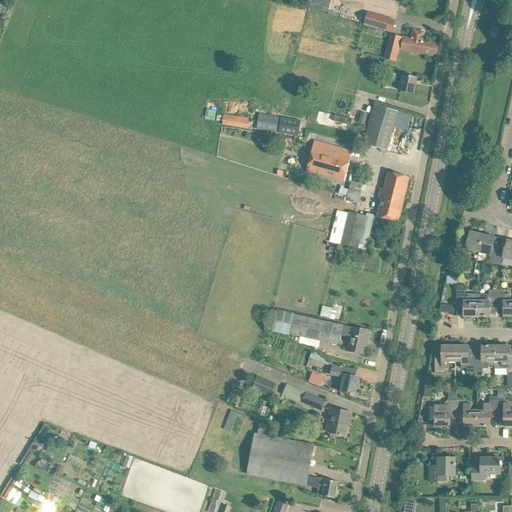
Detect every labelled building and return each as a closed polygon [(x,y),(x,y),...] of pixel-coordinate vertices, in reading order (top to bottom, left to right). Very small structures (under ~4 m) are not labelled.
[(392,33),(395,21),(368,13),(364,24),(392,33)] [(436,57),(439,44),(422,41),(424,33),(413,31),(412,39),(391,35),(385,59),(396,61),(399,49),(436,57)] [(414,94),(417,78),(395,74),(393,81),(402,83),(400,91),(414,94)] [(374,104),(364,143),(388,150),(398,111),(374,104)] [(362,112),(359,123),(364,125),(367,113),(362,112)] [(245,128),(247,118),(223,114),(221,125),(245,128)] [(259,114),(257,130),(277,133),(280,117),(259,114)] [(335,115),(333,121),(347,124),(348,119),(335,115)] [(300,121),(281,118),(279,134),(297,137),(300,121)] [(344,181),(352,151),(316,141),(308,171),(344,181)] [(398,222),(409,178),(389,172),(384,189),(382,188),(379,199),(382,200),(377,217),(398,222)] [(351,181),(347,197),(345,197),(344,200),(358,203),(362,190),(361,190),(362,184),(351,181)] [(361,212),(360,216),(349,213),(342,244),(366,249),(374,215),(361,212)] [(479,253),(483,235),(470,232),(468,244),(462,242),(458,258),(464,260),(466,251),(479,253)] [(492,277),(495,267),(498,251),(493,249),(496,238),(483,235),(479,253),(491,256),(489,263),(486,262),(483,277),(492,277)] [(511,260),(511,241),(507,240),(504,252),(498,251),(495,267),(501,269),(503,259),(511,260)] [(347,257),(346,263),(361,266),(362,260),(347,257)] [(477,317),(477,302),(477,295),(465,295),(465,290),(457,290),(457,304),(462,304),(462,308),(464,308),(464,317),(477,317)] [(497,304),(497,291),(489,291),(489,295),(477,295),(477,302),(477,317),(490,317),(490,304),(497,304)] [(511,316),(511,301),(511,302),(511,295),(505,295),(505,291),(497,291),(497,304),(504,304),(504,317),(511,316)] [(442,303),(440,311),(447,312),(449,304),(442,303)] [(368,339),(370,331),(353,327),(344,325),(277,311),(273,330),(340,345),(342,335),(351,337),(348,351),(363,354),(367,339),(368,339)] [(455,362),(455,346),(442,346),(442,358),(435,358),(435,372),(443,372),(443,369),(449,369),(449,362),(455,362)] [(475,373),(475,358),(468,358),(468,346),(455,346),(455,362),(462,362),(462,369),(468,369),(468,373),(475,373)] [(495,362),(495,346),(482,346),(482,358),(475,358),(475,373),(483,373),(483,369),(489,369),(489,362),(495,362)] [(511,373),(511,358),(508,358),(508,346),(495,346),(495,362),(495,369),(507,369),(507,373),(511,373)] [(313,350),(309,361),(324,367),(325,364),(328,365),(331,358),(313,350)] [(355,395),(359,378),(355,377),(357,370),(342,367),(342,366),(333,364),(331,375),(344,378),(341,392),(350,394),(350,395),(352,395),(353,395),(355,395)] [(323,377),(312,373),(309,382),(320,386),(323,377)] [(272,397),(277,384),(258,376),(252,389),(272,397)] [(326,400),(307,392),(285,382),(281,392),(303,402),(322,410),(326,400)] [(457,414),(457,400),(457,388),(449,388),(450,406),(435,406),(435,407),(430,407),(430,419),(435,419),(435,427),(450,427),(450,414),(457,414)] [(477,427),(477,412),(471,412),(471,405),(465,405),(465,400),(457,400),(457,414),(464,414),(464,427),(477,427)] [(497,414),(497,400),(490,400),(490,404),(484,404),(484,412),(477,412),(477,427),(490,427),(490,414),(497,414)] [(511,426),(511,411),(511,412),(511,404),(505,404),(505,400),(497,400),(497,414),(504,414),(504,427),(511,426)] [(261,405),(258,414),(264,416),(267,407),(261,405)] [(350,421),(352,413),(331,409),(330,416),(332,417),(329,432),(339,435),(341,436),(341,435),(345,436),(348,421),(350,421)] [(231,410),(224,429),(232,432),(238,413),(231,410)] [(260,423),(258,434),(272,437),(274,425),(260,423)] [(49,429),(47,434),(55,437),(57,432),(49,429)] [(308,477),(314,445),(272,437),(258,434),(255,434),(247,474),(306,486),(306,485),(318,488),(317,495),(335,499),(338,482),(326,480),(308,477)] [(90,441),(88,447),(95,450),(97,444),(90,441)] [(201,454),(199,459),(210,464),(212,458),(201,454)] [(455,475),(455,468),(455,458),(438,458),(438,467),(430,467),(430,477),(430,482),(440,482),(440,479),(447,478),(447,475),(455,475)] [(501,474),(501,465),(502,465),(502,462),(501,462),(501,458),(481,458),(481,467),(472,467),(472,480),(484,480),(484,474),(501,474)] [(41,459),(38,465),(44,468),(47,462),(41,459)] [(14,480),(11,483),(28,494),(31,491),(17,482),(14,480)] [(9,487),(3,497),(18,507),(23,499),(19,497),(21,494),(9,487)] [(215,489),(206,511),(216,511),(223,493),(215,489)] [(31,491),(28,497),(35,501),(38,495),(31,491)] [(96,502),(95,506),(103,510),(107,500),(101,498),(101,497),(99,502),(99,503),(96,502)] [(273,511),(285,511),(288,505),(277,501),(273,511)]
